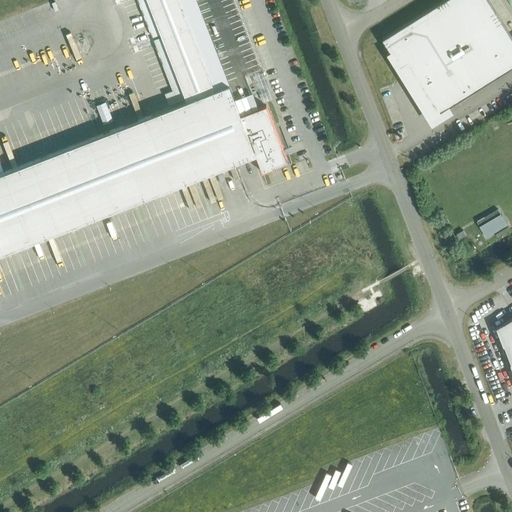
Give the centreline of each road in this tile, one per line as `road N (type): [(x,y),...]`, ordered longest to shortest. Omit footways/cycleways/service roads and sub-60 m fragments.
road 1 (unclassified): [(110,511),(446,311)]
road 2 (unclassified): [(446,311),(338,33)]
road 3 (unclassified): [(511,483),(446,311)]
road 4 (unknown): [(383,149),(511,71)]
